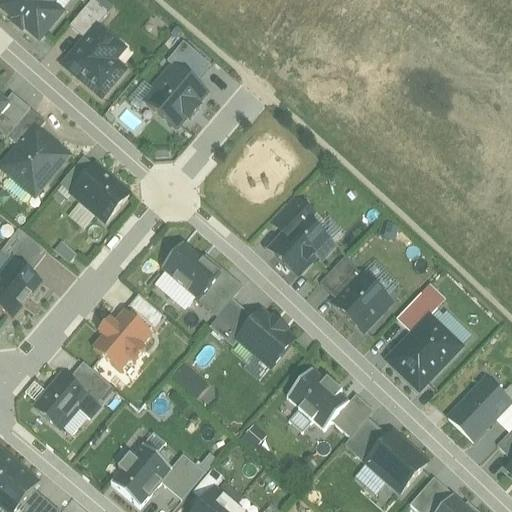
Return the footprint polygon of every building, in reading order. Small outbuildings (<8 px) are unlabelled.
[(66,0),(5,0),(0,6),(0,10),(34,39),(66,0)] [(139,52),(97,22),(63,67),(105,98),(139,52)] [(211,92),(175,64),(144,104),(180,132),(211,92)] [(0,122),(13,106),(0,95),(0,122)] [(72,156),(36,127),(0,171),(36,201),(72,156)] [(137,196),(98,165),(72,197),(111,228),(137,196)] [(269,225),(282,238),(302,218),(306,221),(311,216),(295,199),(269,225)] [(306,221),(302,218),(282,238),(268,253),(297,281),(331,246),(306,221)] [(223,272),(185,240),(159,270),(196,302),(221,273),(223,272)] [(67,246),(62,254),(77,265),(82,257),(67,246)] [(317,286),(333,301),(358,275),(342,260),(317,286)] [(42,282),(13,261),(0,279),(0,312),(13,322),(42,282)] [(241,290),(221,273),(196,302),(195,304),(215,321),(230,302),(241,290)] [(393,306),(359,274),(358,275),(333,301),(329,306),(362,338),(393,306)] [(394,322),(409,336),(428,316),(430,317),(444,302),(429,287),(394,322)] [(234,345),(253,322),(230,302),(215,321),(207,329),(231,349),(234,345)] [(136,305),(125,320),(151,341),(163,326),(136,305)] [(296,341),(261,312),(253,322),(234,345),(269,374),(296,341)] [(430,317),(428,316),(409,336),(382,364),(417,397),(463,349),(430,317)] [(100,343),(92,353),(119,375),(129,363),(134,367),(144,354),(142,352),(151,341),(125,320),(122,318),(115,327),(110,323),(98,338),(100,343)] [(82,365),(70,380),(90,396),(99,404),(112,389),(82,365)] [(177,382),(202,405),(216,390),(191,367),(177,382)] [(70,380),(61,372),(30,410),(59,434),(90,396),(70,380)] [(349,403),(315,372),(288,401),(323,432),(329,425),(349,403)] [(483,379),(444,420),(472,446),(511,405),(483,379)] [(372,414),(354,397),(349,403),(329,425),(348,442),(366,421),(372,414)] [(386,438),(366,421),(348,442),(342,448),(362,466),(386,438)] [(429,464),(391,432),(386,438),(362,466),(399,498),(429,464)] [(511,432),(496,449),(511,463),(511,461),(511,432)] [(170,473),(140,448),(109,485),(139,510),(159,485),(170,473)] [(38,480),(0,449),(0,507),(5,511),(12,511),(15,509),(30,491),(38,480)] [(182,458),(170,473),(159,485),(181,504),(204,477),(182,458)] [(511,461),(511,463),(502,472),(511,480),(511,461)] [(414,511),(441,511),(453,498),(433,481),(410,508),(414,511)] [(243,511),(215,489),(195,511),(243,511)] [(53,511),(30,491),(15,509),(18,511),(53,511)] [(471,511),(454,497),(453,498),(441,511),(471,511)]
